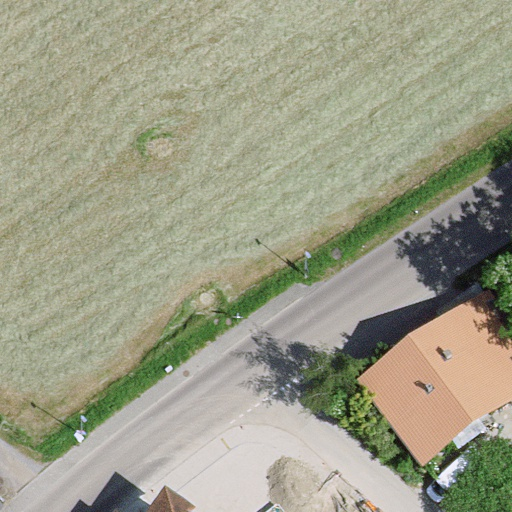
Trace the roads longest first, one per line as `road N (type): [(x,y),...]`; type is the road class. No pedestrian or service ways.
road 1 (tertiary): [(227,384),(511,200)]
road 2 (tertiary): [(66,511),(227,384)]
road 3 (residential): [(372,511),(227,384)]
